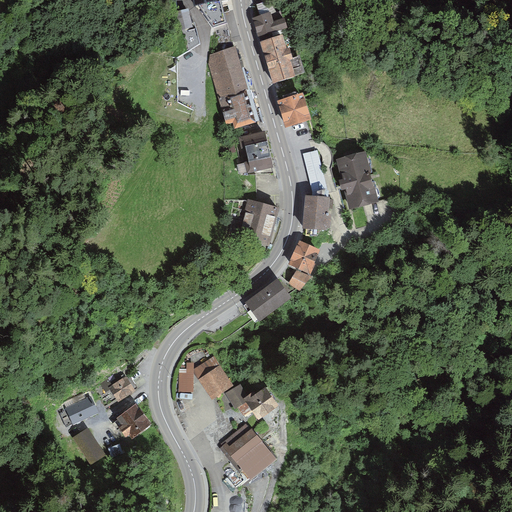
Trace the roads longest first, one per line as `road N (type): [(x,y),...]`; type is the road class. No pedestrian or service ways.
road 1 (tertiary): [(241,0),(286,167),(291,223),(271,265),(179,336),(162,362),(159,402),(189,465),(193,511)]
road 2 (track): [(389,216),(414,198),(511,190)]
